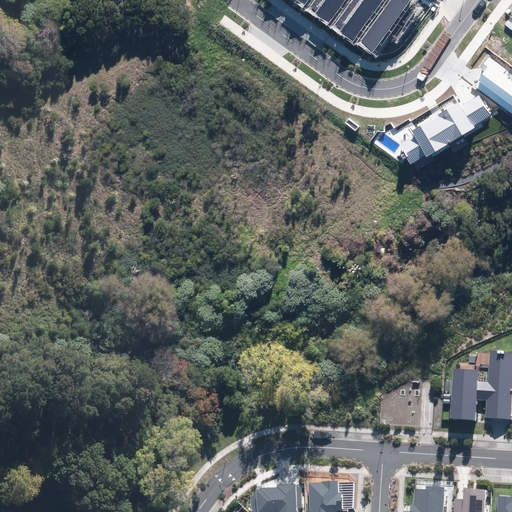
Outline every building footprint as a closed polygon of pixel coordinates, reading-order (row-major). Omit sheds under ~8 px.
[(410,0),(293,0),(377,58),(415,4),(410,0)] [(479,81),(475,87),(511,115),(511,80),(503,74),(506,70),(489,57),(480,69),(484,72),(478,80),(479,81)] [(414,135),(399,145),(410,164),(425,155),(427,157),(431,154),(433,157),(450,147),(448,144),(463,135),(465,138),(478,130),(475,125),(481,122),(482,123),(492,117),(479,96),(464,105),(462,101),(458,103),(455,104),(453,101),(442,107),(444,111),(442,112),(440,109),(436,111),(429,116),(429,117),(417,125),(418,127),(411,131),(414,135)] [(358,127),(348,119),(345,123),(355,131),(358,127)] [(488,417),(511,418),(511,352),(491,351),(490,380),(480,380),(480,371),(456,370),(454,417),(478,419),(480,399),(489,400),(488,417)] [(337,482),(308,483),(309,511),(338,511),(338,509),(341,509),(340,493),(337,493),(337,482)] [(295,511),(295,484),(278,485),(278,488),(260,488),(260,490),(252,490),(252,496),(251,496),(251,511),(295,511)] [(443,507),(444,488),(426,487),(426,491),(415,490),(414,505),(411,505),(410,511),(445,511),(446,507),(443,507)] [(456,499),(455,511),(483,511),(485,490),(464,489),(463,500),(456,499)] [(511,511),(511,497),(497,497),(496,511),(511,511)]
